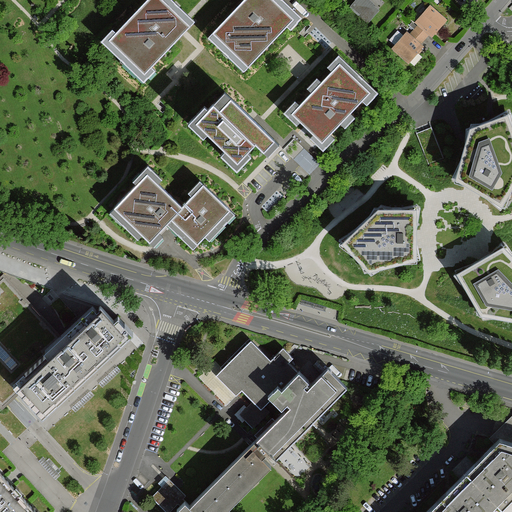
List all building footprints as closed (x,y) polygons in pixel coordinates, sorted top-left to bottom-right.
[(193,22),(169,0),(145,0),(114,33),(110,30),(99,42),(142,83),(153,71),(150,68),(193,22)] [(302,18),(282,0),(244,0),(207,38),(243,72),(287,27),(290,30),(302,18)] [(378,11),(365,0),(357,0),(351,7),(369,22),(378,11)] [(420,25),(430,34),(433,36),(446,20),(431,7),(417,22),(420,25)] [(420,25),(415,30),(425,39),(430,34),(420,25)] [(415,30),(410,36),(420,45),(425,39),(415,30)] [(396,46),(405,37),(398,31),(390,40),(396,46)] [(410,36),(407,34),(405,37),(396,46),(394,49),(409,62),(422,47),(420,45),(410,36)] [(378,94),(339,56),(328,68),(332,72),(322,84),(317,79),(307,89),(312,94),(300,106),(295,102),(284,114),(296,126),(300,122),(306,129),(313,135),(310,139),(323,152),(335,140),(330,136),(341,125),(345,129),(355,118),(350,114),(362,101),(367,106),(378,94)] [(248,153),(257,144),(269,155),(280,144),(258,124),(249,115),(225,92),(208,109),(205,106),(188,123),(203,138),(207,133),(225,150),(221,155),(237,170),(251,155),(248,153)] [(470,127),(458,177),(504,207),(511,191),(511,119),(509,111),(495,117),(470,127)] [(133,181),(137,185),(111,212),(138,239),(142,234),(155,246),(163,237),(159,232),(163,229),(168,223),(175,230),(194,248),(206,236),(211,240),(236,214),(201,180),(190,192),(193,195),(182,207),(158,183),(162,179),(148,165),(133,181)] [(377,208),(340,242),(368,270),(416,259),(416,247),(417,229),(417,207),(377,208)] [(475,262),(457,273),(479,314),(511,320),(511,253),(503,245),(490,253),(475,262)] [(0,294),(0,398),(2,400),(15,389),(68,339),(4,267),(0,270),(0,291),(1,294),(0,294)] [(15,389),(42,418),(129,336),(102,307),(68,339),(15,389)] [(271,360),(250,338),(221,368),(222,369),(216,375),(236,395),(242,389),(254,401),(240,414),(254,428),(270,412),(264,406),(272,398),(285,411),(275,420),(272,418),(255,435),(260,441),(258,444),(268,454),(274,460),(346,386),(328,368),(311,384),(308,381),(309,380),(299,371),(298,372),(289,362),(294,357),(284,348),(271,360)] [(491,435),(500,438),(511,441),(511,413),(505,420),(491,435)] [(511,441),(500,438),(468,471),(503,506),(511,496),(511,441)] [(255,446),(253,448),(264,459),(266,456),(268,454),(258,444),(255,446)] [(264,459),(253,448),(193,508),(185,501),(180,505),(177,509),(180,511),(184,511),(185,511),(186,511),(225,511),(271,466),(264,459)] [(431,511),(497,511),(503,506),(468,471),(429,510),(431,511)] [(0,475),(0,511),(34,511),(6,482),(0,475)] [(180,505),(185,501),(183,498),(186,496),(170,479),(152,497),(167,511),(169,511),(178,503),(180,505)]
